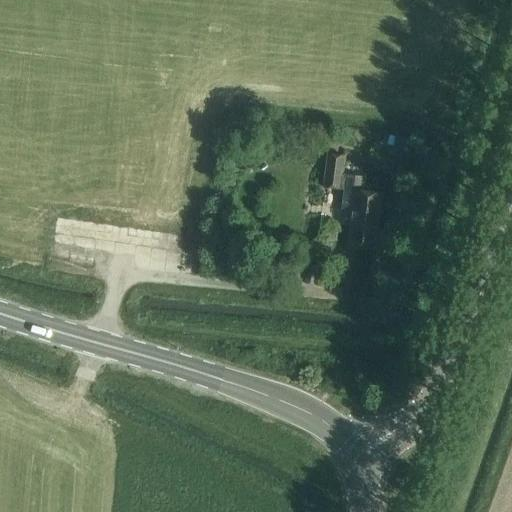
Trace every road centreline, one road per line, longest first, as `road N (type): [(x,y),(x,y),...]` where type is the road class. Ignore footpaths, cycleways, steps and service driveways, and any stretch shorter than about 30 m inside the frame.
road 1 (secondary): [(354,455),(328,425),(267,396),(0,314)]
road 2 (unclassified): [(458,331),(423,412),(354,455)]
road 3 (unclassified): [(458,331),(511,179)]
